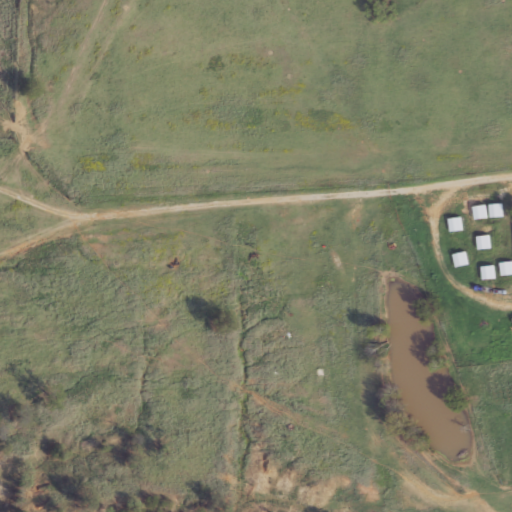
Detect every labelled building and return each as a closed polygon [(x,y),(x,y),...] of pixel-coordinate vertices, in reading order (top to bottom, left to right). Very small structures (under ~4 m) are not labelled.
[(491,217),(490,203),(503,203),(503,216),(491,217)] [(475,218),(474,206),(486,205),(487,218),(475,218)] [(450,230),(449,218),(461,217),(462,229),(450,230)] [(490,249),(478,249),(478,235),(490,235),(490,249)] [(454,253),(466,251),(468,264),(456,266),(454,253)] [(511,274),(502,275),(501,262),(511,261),(511,274)] [(493,266),(493,278),(482,278),(482,266),(493,266)]
